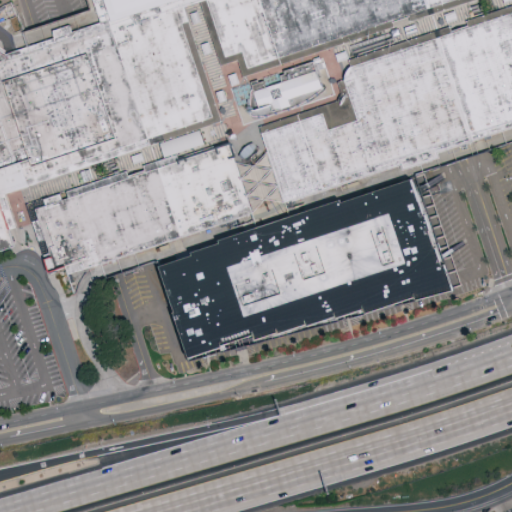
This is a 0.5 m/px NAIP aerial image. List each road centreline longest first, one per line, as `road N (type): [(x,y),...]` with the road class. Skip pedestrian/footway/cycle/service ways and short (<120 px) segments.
road 1 (tertiary): [(511,293),(318,354),(0,423)]
road 2 (motorway): [(441,380),(1,511)]
road 3 (motorway): [(441,380),(0,477)]
road 4 (motorway): [(152,511),(511,401)]
road 5 (tertiary): [(266,386),(511,312)]
road 6 (tertiary): [(82,423),(266,386)]
